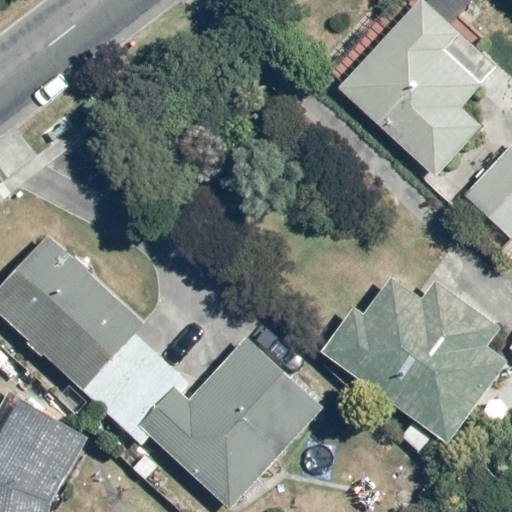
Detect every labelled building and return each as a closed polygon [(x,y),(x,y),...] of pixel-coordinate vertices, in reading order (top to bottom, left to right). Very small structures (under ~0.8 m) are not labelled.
[(474,0),(412,0),(337,83),(438,175),(485,124),(465,105),(501,66),(454,23),(474,0)] [(511,144),(465,196),(511,238),(511,144)] [(53,233),(0,291),(0,312),(140,439),(149,430),(234,507),(328,402),(248,330),(198,385),(136,330),(147,318),(53,233)] [(485,342),(499,326),(442,278),(425,299),(391,271),(328,347),(444,443),(510,363),(485,342)] [(55,511),(58,497),(88,424),(11,393),(0,419),(0,511),(55,511)]
